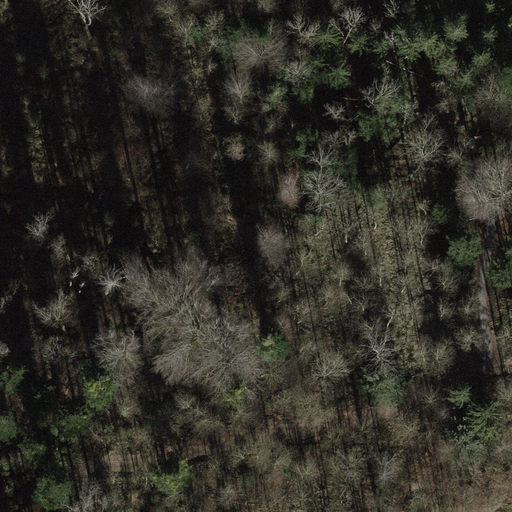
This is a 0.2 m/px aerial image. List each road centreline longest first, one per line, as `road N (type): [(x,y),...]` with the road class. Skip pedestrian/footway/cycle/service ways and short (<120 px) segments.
road 1 (track): [(488,368),(438,378),(376,418),(138,462),(87,464)]
road 2 (track): [(488,368),(486,227),(511,143)]
